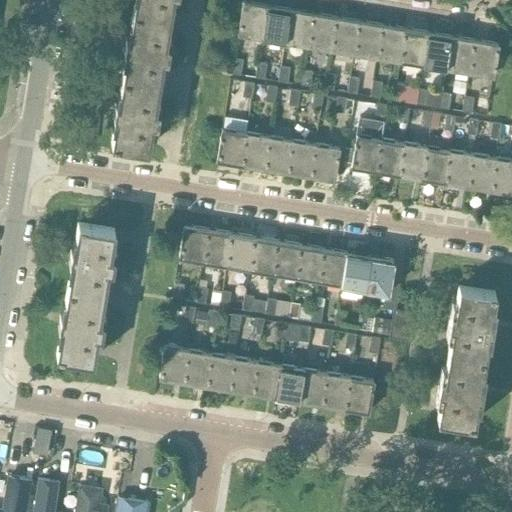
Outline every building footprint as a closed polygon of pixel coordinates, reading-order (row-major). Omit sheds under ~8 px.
[(134,0),(132,10),(168,15),(170,0),(134,0)] [(267,4),(247,1),(243,0),(238,32),(261,36),(267,4)] [(261,36),(284,39),(290,8),(267,4),(261,36)] [(284,39),(307,43),(312,12),(290,8),(284,39)] [(168,15),(132,10),(128,36),(125,36),(124,48),(126,49),(122,74),(157,80),(162,54),(166,55),(168,43),(164,42),(168,15)] [(307,43),(330,47),(335,16),(312,12),(307,43)] [(330,47),(353,51),(358,20),(335,16),(330,47)] [(353,51),(376,55),(381,23),(358,20),(353,51)] [(404,27),(381,23),(376,55),(399,58),(404,27)] [(399,58),(422,62),(427,31),(404,27),(399,58)] [(422,62),(445,66),(450,35),(427,31),(422,62)] [(445,66),(467,70),(473,39),(450,35),(445,66)] [(467,70),(492,74),(497,42),(473,39),(467,70)] [(234,56),(231,71),(240,73),(243,58),(234,56)] [(257,60),(255,75),(264,77),(266,62),(257,60)] [(280,64),(278,79),(287,81),(289,66),(280,64)] [(303,68),(300,83),(310,84),(312,69),(303,68)] [(350,68),(346,91),(356,92),(358,77),(359,70),(350,68)] [(326,72),(323,87),(332,88),(335,73),(326,72)] [(157,80),(122,74),(118,102),(115,101),(113,113),(116,114),(111,141),(147,147),(151,119),(155,120),(157,108),(153,107),(157,80)] [(245,79),(242,95),(251,96),(254,81),(245,79)] [(372,79),(369,95),(379,96),(381,81),(372,79)] [(267,83),(265,98),(274,100),(277,85),(267,83)] [(395,83),(392,98),(401,100),(404,85),(395,83)] [(290,87),(288,102),(287,111),(295,113),(299,89),(290,87)] [(418,87),(415,102),(424,104),(427,89),(418,87)] [(313,91),(311,106),(320,108),(322,92),(313,91)] [(441,91),(438,106),(447,108),(450,93),(441,91)] [(337,95),(334,110),(343,112),(343,113),(351,114),(354,98),(353,98),(353,99),(346,98),(346,96),(337,95)] [(463,95),(461,110),(470,111),(472,96),(463,95)] [(374,117),(383,118),(385,103),(376,102),(354,98),(351,114),(373,118),(374,117)] [(486,115),(488,100),(478,98),(475,114),(486,115)] [(399,105),(397,121),(406,122),(408,107),(399,105)] [(422,109),(420,124),(429,126),(431,111),(422,109)] [(446,113),(443,128),(452,130),(455,115),(446,113)] [(356,133),(351,164),(375,168),(380,137),(383,118),(374,117),(373,118),(359,116),(356,133)] [(469,117),(466,132),(467,132),(465,143),(473,144),(475,134),(476,134),(478,119),(469,117)] [(492,121),(489,136),(499,138),(501,123),(492,121)] [(245,131),(222,127),(216,158),(239,162),(245,131)] [(239,162),(262,166),(267,135),(245,131),(239,162)] [(262,166),(285,170),(290,138),(267,135),(262,166)] [(403,141),(380,137),(375,168),(398,172),(403,141)] [(285,170),(308,173),(313,142),(290,138),(285,170)] [(426,145),(403,141),(398,172),(421,176),(426,145)] [(313,142),(308,173),(333,177),(338,146),(313,142)] [(449,148),(426,145),(421,176),(444,180),(449,148)] [(473,152),(449,148),(444,180),(467,183),(473,152)] [(496,156),(473,152),(467,183),(490,187),(496,156)] [(511,158),(496,156),(490,187),(511,190),(511,158)] [(68,286),(103,292),(108,265),(112,266),(114,254),(110,254),(114,226),(78,220),(73,248),(71,248),(69,259),(72,260),(68,286)] [(208,227),(185,224),(179,255),(203,259),(208,227)] [(203,259),(226,262),(231,231),(208,227),(203,259)] [(226,262),(249,266),(254,235),(231,231),(226,262)] [(249,266),(272,270),(277,239),(254,235),(249,266)] [(272,270),(295,274),(300,243),(277,239),(272,270)] [(295,274),(318,278),(323,246),(300,243),(295,274)] [(318,278),(341,281),(346,250),(323,246),(318,278)] [(341,281),(364,285),(369,254),(346,250),(341,281)] [(392,258),(369,254),(364,285),(386,289),(383,308),(394,310),(394,308),(395,308),(398,288),(388,287),(392,258)] [(175,281),(173,296),(182,298),(184,283),(175,281)] [(448,349),(484,355),(488,328),(491,329),(493,317),(490,317),(494,289),(458,283),(454,311),(450,310),(448,322),(452,323),(448,349)] [(196,300),(206,302),(208,287),(199,285),(196,300)] [(103,292),(68,286),(63,313),(60,313),(58,324),(61,325),(56,352),(92,358),(97,330),(101,331),(103,319),(99,319),(103,292)] [(219,304),(228,306),(231,291),(222,289),(221,292),(219,304)] [(265,312),(274,313),(277,298),(276,298),(277,291),(269,290),(265,312)] [(210,303),(219,304),(221,292),(212,291),(210,303)] [(242,308),(251,309),(254,294),(245,293),(242,308)] [(311,319),(320,321),(323,306),(322,306),(324,298),(315,297),(311,319)] [(288,315),(298,317),(300,302),(291,300),(288,315)] [(185,305),(182,321),(192,322),(194,307),(185,305)] [(334,323),(343,324),(346,309),(337,308),(334,323)] [(390,332),(410,335),(414,311),(395,308),(394,308),(394,310),(390,332)] [(207,309),(205,325),(215,326),(217,313),(217,311),(207,309)] [(357,327),(366,328),(366,330),(387,333),(389,320),(368,317),(369,313),(360,312),(357,327)] [(226,314),(217,313),(215,326),(215,328),(224,330),(226,314)] [(231,313),(228,329),(238,330),(240,314),(231,313)] [(253,317),(251,332),(260,333),(263,318),(253,317)] [(277,320),(274,336),(284,337),(286,322),(277,320)] [(300,324),(298,340),(307,341),(310,326),(300,324)] [(323,328),(321,343),(331,344),(333,329),(323,328)] [(228,331),(226,343),(234,344),(236,332),(228,331)] [(346,332),(344,347),(353,348),(355,334),(346,332)] [(369,336),(367,351),(377,353),(379,337),(369,336)] [(188,348),(165,344),(160,375),(183,379),(188,348)] [(211,351),(188,348),(183,379),(206,383),(211,351)] [(484,355),(448,349),(444,376),(439,375),(438,387),(442,388),(437,415),(473,421),(478,394),(480,394),(482,382),(480,382),(484,355)] [(235,355),(211,351),(206,383),(229,387),(235,355)] [(257,359),(235,355),(229,387),(253,390),(257,359)] [(281,363),(257,359),(253,390),(275,394),(281,363)] [(304,366),(281,363),(275,394),(298,398),(304,366)] [(327,370),(304,366),(298,398),(321,402),(327,370)] [(321,402),(345,406),(350,374),(327,370),(321,402)] [(373,378),(350,374),(345,406),(368,409),(373,378)] [(35,440),(33,451),(37,452),(46,453),(48,443),(50,429),(42,428),(37,427),(35,440)] [(26,511),(32,473),(7,469),(2,498),(0,497),(0,511),(26,511)] [(60,474),(39,471),(32,511),(61,511),(62,509),(55,508),(60,474)] [(103,482),(79,478),(73,511),(103,511),(106,498),(101,497),(103,482)] [(113,511),(145,511),(148,497),(117,492),(113,511)]
